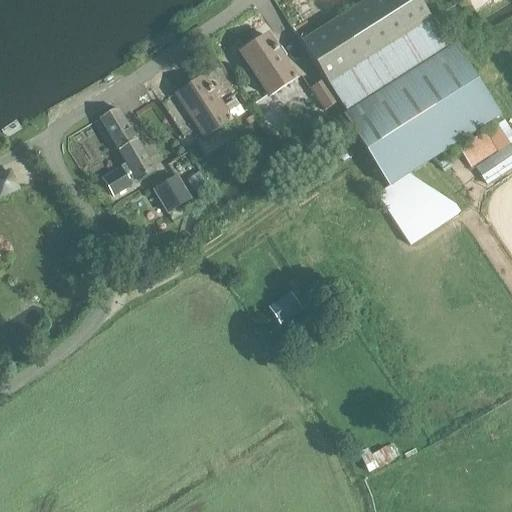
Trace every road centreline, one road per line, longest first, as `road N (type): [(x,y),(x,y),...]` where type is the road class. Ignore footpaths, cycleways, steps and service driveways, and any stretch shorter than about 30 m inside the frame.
road 1 (unclassified): [(0,391),(114,314),(116,274),(42,140)]
road 2 (unclassified): [(42,140),(250,0)]
